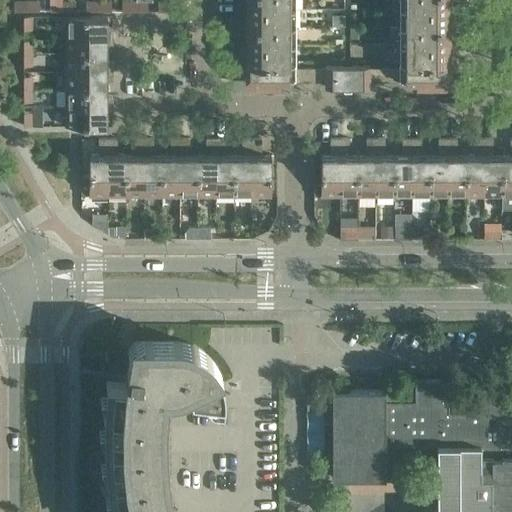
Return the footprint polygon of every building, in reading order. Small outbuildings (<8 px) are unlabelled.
[(14,0),(13,9),(26,9),(26,0),(14,0)] [(34,0),(26,0),(26,9),(39,9),(39,0),(34,0)] [(49,0),(50,9),(63,9),(62,0),(49,0)] [(75,1),(62,0),(63,9),(76,9),(75,1)] [(85,0),(86,9),(98,9),(98,0),(85,0)] [(111,0),(98,0),(98,9),(111,10),(111,0)] [(122,0),(121,9),(134,9),(135,0),(122,0)] [(135,0),(134,9),(147,10),(148,0),(135,0)] [(158,0),(158,9),(172,9),(172,0),(158,0)] [(324,80),(324,67),(292,67),(292,0),(244,0),(245,87),(278,87),(279,80),(324,80)] [(400,0),(400,66),(370,67),(370,80),(429,81),(430,87),(449,87),(449,0),(400,0)] [(346,14),(333,14),(333,25),(346,25),(346,14)] [(23,15),(23,29),(32,29),(32,26),(32,15),(23,15)] [(64,15),(64,33),(113,34),(113,25),(107,25),(107,15),(64,15)] [(360,26),(350,26),(350,38),(360,38),(360,26)] [(113,34),(64,33),(64,51),(107,51),(107,43),(113,44),(113,34)] [(32,39),(23,39),(23,52),(32,52),(32,39)] [(64,51),(64,70),(113,70),(113,61),(107,61),(107,51),(64,51)] [(32,52),(23,52),(23,65),(32,65),(32,52)] [(370,64),(324,64),(324,67),(324,80),(324,85),(370,85),(370,80),(370,67),(370,64)] [(64,70),(64,88),(107,88),(107,79),(113,79),(113,70),(64,70)] [(32,75),(23,75),(23,88),(32,88),(32,75)] [(32,88),(23,88),(23,101),(33,101),(32,88)] [(107,88),(64,88),(64,107),(113,107),(113,97),(107,97),(107,88)] [(64,107),(64,125),(107,125),(107,115),(113,115),(113,107),(64,107)] [(32,111),(23,111),(23,125),(33,125),(32,111)] [(108,137),(98,137),(98,153),(89,153),(89,175),(89,194),(89,195),(108,196),(108,137)] [(108,137),(108,196),(126,196),(126,153),(118,153),(117,137),(108,137)] [(126,153),(126,196),(144,196),(144,137),(134,137),(134,153),(126,153)] [(154,137),(144,137),(144,196),(162,196),(162,153),(154,153),(154,137)] [(171,153),(162,153),(162,196),(180,196),(180,137),(170,137),(171,153)] [(190,137),(180,137),(180,196),(198,196),(198,153),(190,153),(190,137)] [(206,153),(198,153),(198,196),(216,196),(216,137),(206,137),(206,153)] [(225,137),(216,137),(216,196),(234,196),(234,153),(226,153),(225,137)] [(242,153),(234,153),(234,196),(252,196),(252,137),(242,137),(242,153)] [(261,137),(252,137),(252,196),(271,196),(270,153),(261,153),(261,137)] [(314,195),(320,195),(320,196),(339,196),(339,137),(330,137),(331,154),(320,154),(320,186),(314,185),(314,195)] [(339,137),(339,196),(357,196),(357,154),(349,154),(349,137),(339,137)] [(366,154),(357,154),(357,196),(375,196),(375,137),(365,137),(366,154)] [(385,137),(375,137),(375,196),(393,196),(393,153),(385,153),(385,137)] [(402,153),(393,153),(393,196),(411,196),(411,137),(402,137),(402,153)] [(420,137),(411,137),(411,196),(411,208),(429,208),(429,196),(429,153),(420,153),(420,137)] [(438,153),(429,153),(429,196),(447,196),(447,137),(438,137),(438,153)] [(457,137),(447,137),(447,196),(465,196),(465,153),(457,153),(457,137)] [(473,153),(465,153),(465,196),(484,196),(483,137),(473,137),(473,153)] [(493,137),(483,137),(484,196),(501,196),(501,153),(493,153),(493,137)] [(510,153),(501,153),(501,196),(502,207),(511,207),(511,137),(510,137),(510,153)] [(108,232),(108,220),(92,220),(92,224),(108,232)] [(438,236),(447,236),(447,221),(438,221),(438,236)] [(500,221),(484,221),(484,228),(484,236),(500,236),(500,235),(500,227),(500,221)] [(398,236),(410,236),(410,223),(398,223),(398,236)] [(380,224),(380,235),(393,235),(393,224),(380,224)] [(357,225),(342,225),(341,236),(357,236),(357,225)] [(357,236),(376,236),(376,225),(357,225),(357,236)] [(115,234),(124,234),(124,226),(115,226),(115,234)] [(157,226),(144,226),(144,236),(157,236),(157,226)] [(210,226),(198,226),(198,229),(198,236),(210,236),(210,226)] [(500,235),(511,235),(511,226),(500,227),(500,235)] [(472,237),(484,237),(484,228),(472,228),(472,237)] [(103,449),(108,461),(101,462),(100,463),(108,479),(106,480),(107,482),(112,494),(105,495),(105,496),(105,497),(114,511),(172,511),(169,501),(162,459),(161,431),(161,416),(163,389),(163,388),(164,388),(166,388),(171,388),(175,388),(179,387),(186,384),(189,391),(189,392),(206,395),(206,397),(207,399),(208,401),(209,402),(210,403),(212,404),(214,404),(223,405),(223,400),(222,400),(223,390),(222,384),(222,379),(220,374),(218,369),(215,363),(212,358),(208,353),(205,351),(202,348),(195,345),(189,342),(185,341),(181,340),(176,339),(172,339),(133,339),(132,341),(132,342),(130,344),(128,346),(128,349),(127,352),(128,355),(129,359),(125,382),(106,380),(105,383),(108,395),(100,396),(99,397),(107,413),(103,413),(106,427),(98,428),(97,429),(97,430),(105,446),(104,446),(103,449)] [(511,511),(511,399),(479,400),(479,411),(448,411),(448,378),(414,378),(414,389),(385,389),(331,389),(331,477),(399,477),(399,455),(421,456),(426,450),(431,455),(465,456),(470,450),(470,444),(479,444),(478,454),(479,454),(479,460),(479,475),(478,475),(478,496),(466,508),(426,508),(425,511),(511,511)] [(323,410),(306,410),(306,453),(324,453),(323,410)]
